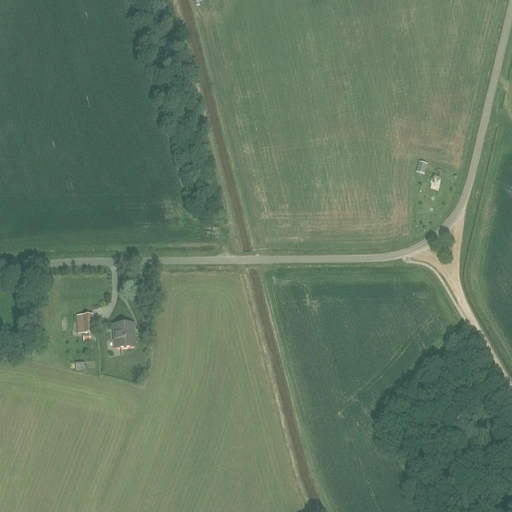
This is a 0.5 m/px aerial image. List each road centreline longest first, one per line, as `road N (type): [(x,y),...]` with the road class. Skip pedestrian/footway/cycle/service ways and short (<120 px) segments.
road 1 (unclassified): [(0,274),(66,265),(375,259),(416,250),(450,223),(466,192),(511,3)]
road 2 (track): [(459,206),(455,287),(511,392)]
